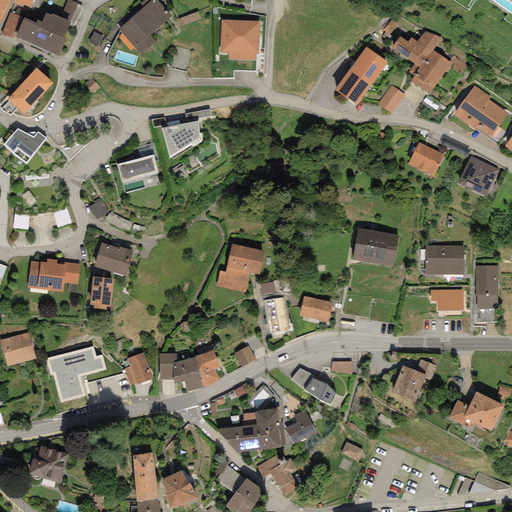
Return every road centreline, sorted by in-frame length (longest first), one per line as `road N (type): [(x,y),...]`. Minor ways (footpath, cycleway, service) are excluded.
road 1 (residential): [(123,129),(155,115),(266,98),(433,127),(511,166)]
road 2 (tertiary): [(511,344),(324,341),(182,402)]
road 3 (residential): [(123,129),(108,152),(76,174),(76,239),(36,256),(0,256)]
road 4 (tertiary): [(182,402),(0,440)]
road 5 (residential): [(511,497),(340,511)]
road 6 (residential): [(277,499),(182,402)]
road 7 (residential): [(0,119),(41,128),(117,118),(123,129)]
